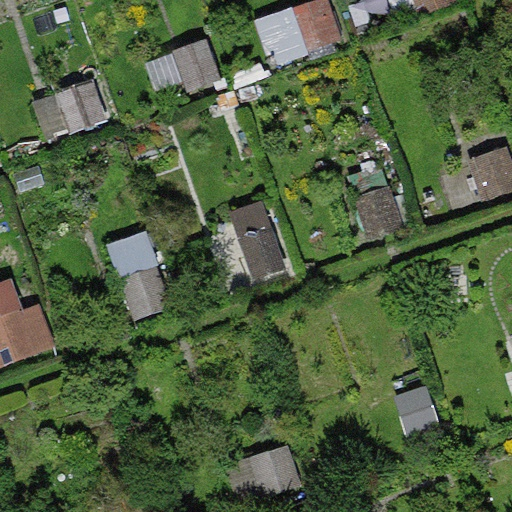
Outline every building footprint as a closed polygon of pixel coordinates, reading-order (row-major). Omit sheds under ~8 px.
[(340,0),(326,0),(264,15),(276,65),(352,46),(340,0)] [(412,0),(418,15),(458,0),(412,0)] [(213,40),(156,63),(169,98),(226,76),(213,40)] [(42,98),(51,134),(115,118),(106,82),(42,98)] [(397,190),(365,197),(373,234),(405,227),(397,190)] [(255,278),(287,272),(275,202),(243,207),(255,278)] [(157,232),(116,241),(123,274),(164,265),(157,232)] [(158,271),(132,277),(140,315),(166,310),(158,271)] [(0,367),(55,350),(31,275),(0,284),(0,367)] [(236,464),(245,497),(302,480),(293,448),(236,464)]
